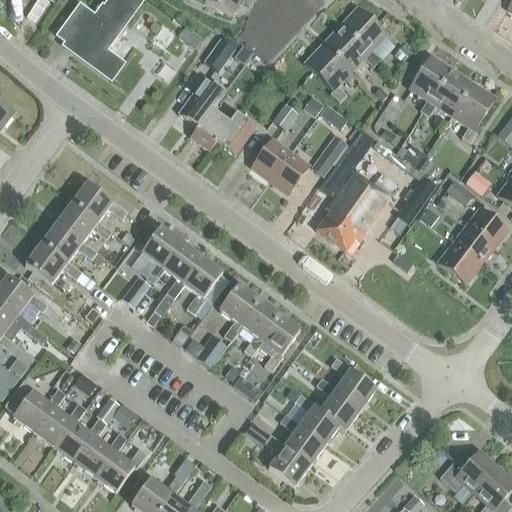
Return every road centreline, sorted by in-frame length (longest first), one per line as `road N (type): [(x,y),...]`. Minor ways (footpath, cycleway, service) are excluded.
road 1 (tertiary): [(456,381),(73,106)]
road 2 (residential): [(333,511),(456,381)]
road 3 (residential): [(0,205),(73,106)]
road 4 (residential): [(511,67),(409,0)]
